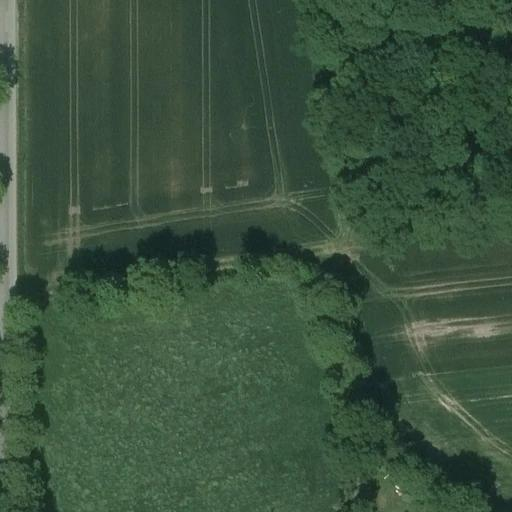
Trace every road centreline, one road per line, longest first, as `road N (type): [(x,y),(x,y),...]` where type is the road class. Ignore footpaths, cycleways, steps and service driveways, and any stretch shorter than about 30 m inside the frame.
road 1 (unclassified): [(7,0),(5,511)]
road 2 (track): [(5,307),(170,268),(295,251),(331,256)]
